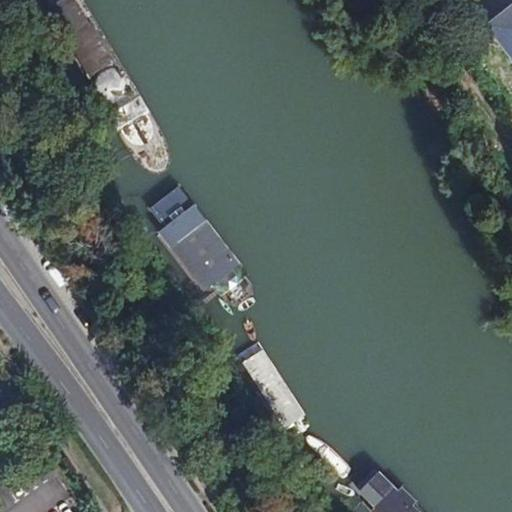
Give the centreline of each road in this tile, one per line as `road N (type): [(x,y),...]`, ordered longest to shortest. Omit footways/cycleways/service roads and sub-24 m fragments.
road 1 (primary): [(193,511),(0,231)]
road 2 (primary): [(0,301),(150,511)]
